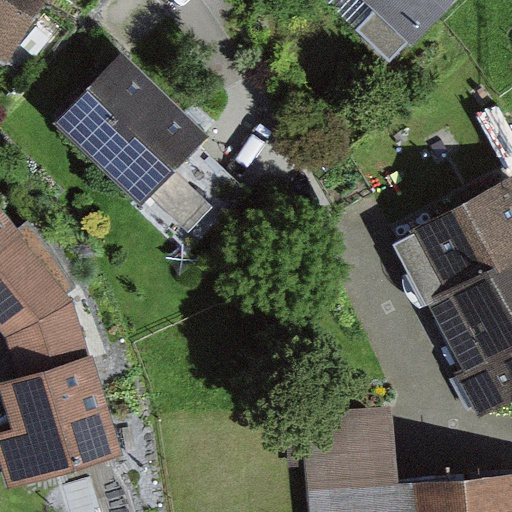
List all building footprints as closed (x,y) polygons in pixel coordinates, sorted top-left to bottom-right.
[(90,0),(0,0),(0,43),(46,72),(90,0)] [(414,56),(468,0),(354,0),(372,17),(354,35),(390,70),(409,51),(414,56)] [(228,134),(132,47),(58,129),(155,215),(228,134)] [(511,189),(415,239),(418,244),(398,255),(461,377),(453,381),(477,428),(511,409),(511,189)] [(0,210),(0,332),(9,343),(22,389),(1,393),(10,437),(0,439),(0,461),(9,496),(126,465),(77,312),(69,300),(77,293),(27,228),(21,235),(0,210)] [(394,418),(308,425),(315,511),(511,511),(511,483),(401,493),(394,418)]
